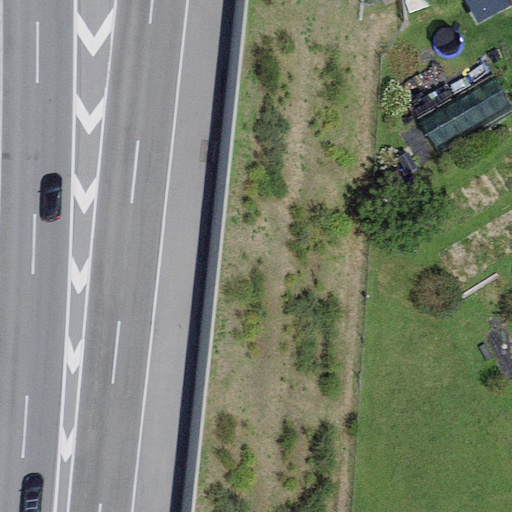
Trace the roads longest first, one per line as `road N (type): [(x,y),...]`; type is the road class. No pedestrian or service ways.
road 1 (motorway): [(96,511),(151,0)]
road 2 (motorway): [(18,511),(33,249),(35,0)]
